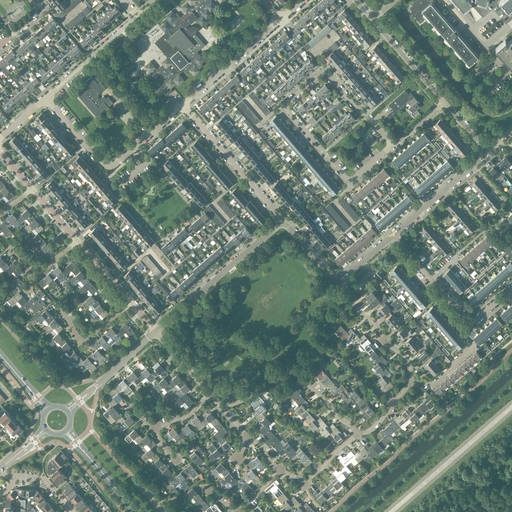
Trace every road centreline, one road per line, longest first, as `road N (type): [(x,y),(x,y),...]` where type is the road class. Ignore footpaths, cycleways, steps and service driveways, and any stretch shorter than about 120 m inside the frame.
road 1 (residential): [(349,182),(282,106),(322,69),(393,146)]
road 2 (residential): [(357,433),(385,415),(412,373),(338,278)]
road 3 (residential): [(156,332),(284,219)]
road 4 (residential): [(357,433),(304,380),(285,372),(221,408)]
road 5 (secondary): [(511,403),(385,511)]
road 6 (residential): [(284,219),(182,106)]
road 7 (secondary): [(396,511),(511,412)]
road 8 (residential): [(182,106),(280,18)]
road 9 (residential): [(390,235),(487,152)]
road 10 (residential): [(44,99),(138,15)]
